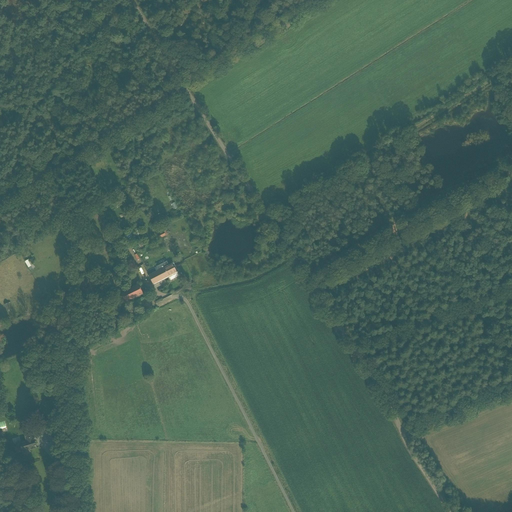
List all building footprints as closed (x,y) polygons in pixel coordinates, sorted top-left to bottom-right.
[(142,235),(137,238),(141,246),(146,243),(142,235)] [(25,261),(29,269),(36,265),(32,257),(25,261)] [(170,280),(179,276),(173,264),(169,266),(166,261),(156,267),(158,270),(148,275),(153,285),(169,277),(170,280)] [(129,284),(118,289),(125,303),(126,302),(127,305),(135,301),(134,298),(143,294),(138,284),(130,287),(129,284)] [(4,304),(7,311),(13,309),(10,302),(4,304)] [(17,454),(38,447),(36,439),(33,440),(30,431),(19,434),(21,442),(14,444),(17,454)]
